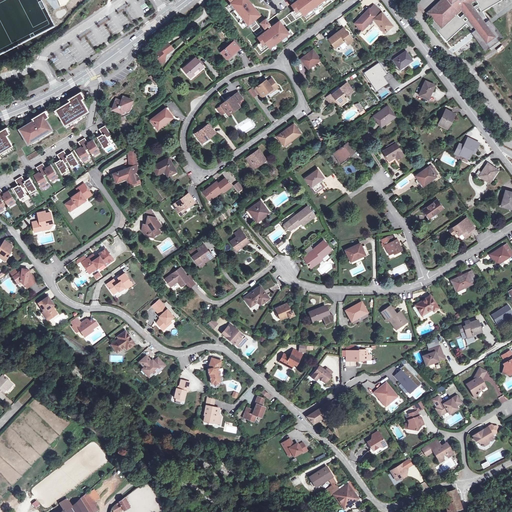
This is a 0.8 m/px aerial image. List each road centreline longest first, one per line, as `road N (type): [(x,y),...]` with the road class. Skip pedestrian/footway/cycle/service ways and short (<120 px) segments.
road 1 (residential): [(44,275),(57,296),(119,313),(168,352),(226,352),(299,415),(383,507),(464,483)]
road 2 (residential): [(282,62),(238,73),(192,113),(184,138),(195,169),(215,169),(298,112),(293,76)]
road 3 (residential): [(219,303),(278,261),(290,279),(315,288),(423,281)]
road 4 (primary): [(0,116),(78,79),(167,14)]
road 5 (residential): [(497,148),(386,0)]
road 6 (residential): [(122,149),(94,169),(117,225),(44,275)]
road 7 (track): [(215,511),(151,480),(104,511)]
